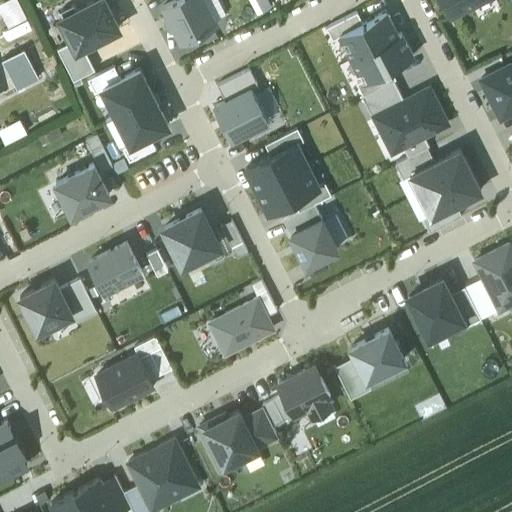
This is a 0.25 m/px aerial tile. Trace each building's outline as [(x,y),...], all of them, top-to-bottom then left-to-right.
[(8,0),(0,4),(0,9),(9,28),(27,19),(17,0),(8,0)] [(74,4),(60,11),(63,17),(60,18),(72,41),(76,50),(83,46),(119,28),(104,0),(94,0),(77,9),(74,4)] [(175,0),(164,6),(182,42),(215,25),(202,0),(175,0)] [(270,0),(252,0),(259,13),(273,6),(270,0)] [(440,0),(449,16),(481,0),(440,0)] [(340,34),(352,58),(397,35),(385,11),(363,23),(340,34)] [(340,34),(363,23),(357,12),(327,27),(333,38),(340,34)] [(352,58),(363,79),(364,80),(390,67),(413,55),(401,33),(397,35),(352,58)] [(76,50),(72,41),(57,48),(74,81),(95,70),(83,46),(76,50)] [(39,80),(24,51),(4,61),(18,90),(39,80)] [(511,112),(511,63),(481,79),(501,118),(511,112)] [(103,88),(121,79),(114,66),(88,79),(95,92),(103,88)] [(396,79),(390,67),(364,80),(363,79),(357,82),(364,95),(394,79),(396,79)] [(103,88),(117,116),(155,97),(141,69),(121,79),(103,88)] [(219,85),(227,100),(251,88),(257,85),(249,69),(219,85)] [(394,79),(364,95),(362,95),(374,119),(381,116),(379,112),(404,100),(394,79)] [(379,112),(381,116),(397,148),(403,145),(424,134),(447,123),(429,87),(404,100),(379,112)] [(231,139),(267,121),(251,88),(227,100),(214,106),(231,139)] [(117,116),(131,144),(149,135),(169,125),(155,97),(117,116)] [(21,119),(1,130),(7,142),(28,132),(21,119)] [(298,129),(266,145),(271,156),(296,144),(304,140),(298,129)] [(113,166),(96,134),(86,139),(102,171),(113,166)] [(429,145),(424,134),(403,145),(408,156),(428,146),(429,145)] [(156,148),(149,135),(131,144),(123,148),(130,161),(156,148)] [(258,191),(307,166),(296,144),(271,156),(246,169),(258,191)] [(428,146),(408,156),(395,162),(403,178),(410,174),(410,173),(435,160),(428,146)] [(410,173),(410,174),(420,194),(470,168),(460,148),(435,160),(410,173)] [(72,213),(109,194),(94,164),(56,183),(72,213)] [(294,200),(318,187),(307,166),(258,191),(269,212),(294,200)] [(470,168),(420,194),(431,214),(431,215),(456,202),(481,189),(470,168)] [(315,204),(331,195),(325,184),(318,187),(294,200),(300,212),(315,204)] [(431,215),(431,214),(424,217),(430,231),(462,215),(456,202),(431,215)] [(292,234),(322,219),(315,204),(300,212),(284,219),(292,234)] [(219,245),(200,209),(164,227),(183,263),(219,245)] [(338,249),(322,219),(292,234),(307,265),(338,249)] [(248,252),(232,220),(221,225),(238,257),(248,252)] [(141,271),(126,241),(89,260),(104,290),(141,271)] [(511,249),(509,243),(475,260),(483,275),(499,307),(500,308),(511,301),(511,249)] [(168,270),(158,249),(147,255),(157,276),(168,270)] [(428,338),(465,320),(451,291),(442,274),(405,293),(428,338)] [(464,285),(481,317),(499,307),(483,275),(464,285)] [(96,308),(80,277),(59,287),(72,313),(71,313),(74,320),(96,308)] [(268,313),(279,308),(263,277),(251,283),(256,296),(258,295),(268,313)] [(55,321),(71,313),(72,313),(59,287),(55,279),(20,296),(29,313),(26,315),(37,336),(57,326),(55,321)] [(467,324),(481,317),(464,285),(451,291),(465,320),(467,324)] [(258,295),(256,296),(207,320),(225,356),(276,330),(268,313),(258,295)] [(404,359),(389,328),(352,346),(367,378),(404,359)] [(138,355),(151,379),(172,368),(156,336),(134,347),(138,355)] [(97,376),(112,405),(153,384),(151,379),(138,355),(97,376)] [(372,387),(367,378),(356,356),(335,367),(351,398),(372,387)] [(315,365),(279,383),(284,393),(295,414),(309,407),(313,414),(335,403),(315,365)] [(273,425),(295,414),(284,393),(262,404),(273,425)] [(273,425),(262,404),(242,414),(259,446),(279,436),(273,425)] [(259,446),(242,414),(239,407),(202,426),(223,466),(260,448),(259,446)] [(6,418),(0,421),(0,473),(2,478),(29,464),(24,454),(27,453),(16,431),(13,432),(6,418)] [(127,461),(138,483),(151,510),(200,485),(176,436),(127,461)] [(116,511),(120,511),(132,506),(123,490),(115,474),(101,481),(116,511)] [(116,511),(101,481),(100,479),(52,503),(56,511),(116,511)] [(138,483),(123,490),(132,506),(134,511),(152,511),(151,510),(138,483)]
